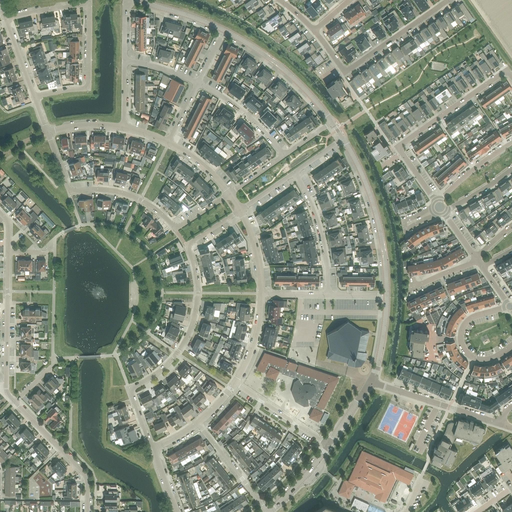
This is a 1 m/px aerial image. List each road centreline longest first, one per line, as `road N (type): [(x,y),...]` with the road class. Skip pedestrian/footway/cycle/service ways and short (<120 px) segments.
road 1 (residential): [(155,448),(130,388),(162,369),(189,330),(197,293),(186,245),(239,210)]
road 2 (residential): [(175,229),(129,195),(69,192),(47,131)]
road 3 (unclassified): [(342,138),(379,226),(386,295)]
road 4 (residential): [(13,401),(5,389),(7,252)]
road 5 (residential): [(397,146),(507,69),(511,76)]
road 6 (unclassified): [(224,30),(274,61),(331,122)]
road 7 (residential): [(86,511),(86,477),(13,401)]
road 8 (residential): [(370,381),(500,424)]
road 9 (residential): [(89,5),(88,88),(35,97)]
road 10 (residential): [(294,172),(320,233),(328,294)]
road 11 (residential): [(509,306),(472,316),(460,341),(477,359),(511,345)]
road 12 (residential): [(447,0),(344,72)]
